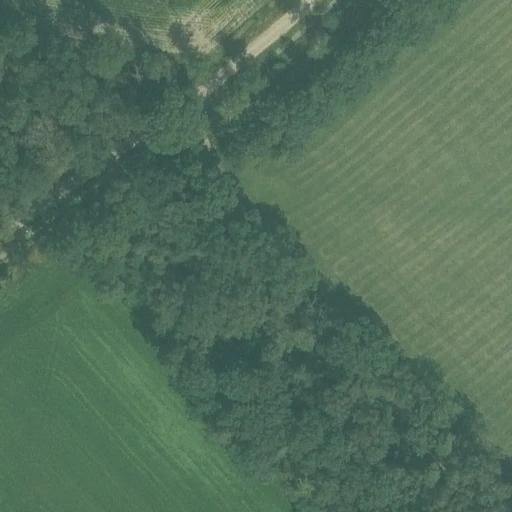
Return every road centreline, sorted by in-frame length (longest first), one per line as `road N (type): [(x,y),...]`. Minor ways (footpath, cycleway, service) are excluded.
road 1 (track): [(0,240),(133,145),(311,0)]
road 2 (track): [(404,0),(177,198),(133,145)]
